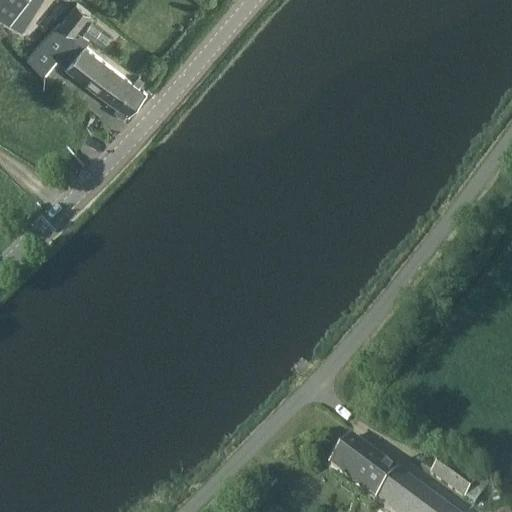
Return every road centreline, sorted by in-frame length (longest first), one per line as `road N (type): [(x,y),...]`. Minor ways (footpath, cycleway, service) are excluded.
road 1 (unclassified): [(179,511),(265,430),(466,205),(511,142)]
road 2 (tertiary): [(0,275),(259,0)]
